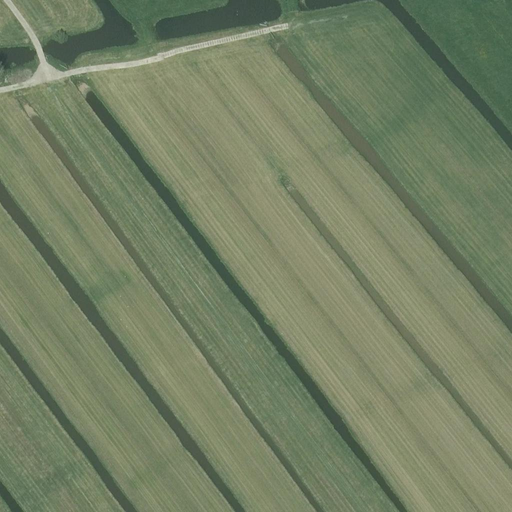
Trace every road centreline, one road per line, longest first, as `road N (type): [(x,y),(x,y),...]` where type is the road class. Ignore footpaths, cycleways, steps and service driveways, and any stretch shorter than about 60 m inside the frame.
road 1 (track): [(33,39),(59,101),(362,511)]
road 2 (track): [(0,88),(285,27)]
